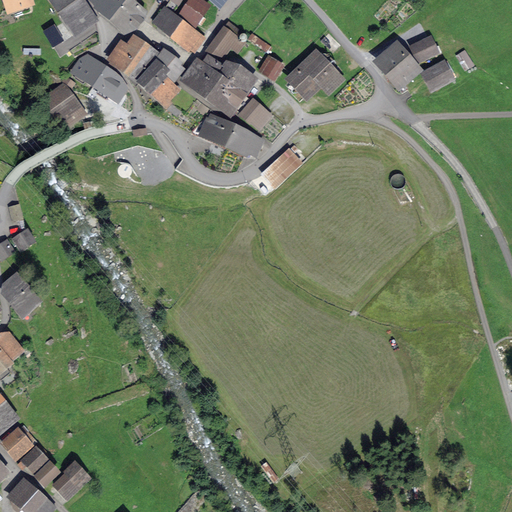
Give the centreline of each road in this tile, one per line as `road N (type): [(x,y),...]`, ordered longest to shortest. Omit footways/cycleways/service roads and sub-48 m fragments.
road 1 (track): [(511,413),(451,190),(371,108)]
road 2 (residential): [(389,101),(299,123),(263,164),(224,181),(200,175),(172,131),(139,118)]
road 3 (track): [(511,114),(411,119),(468,181),(511,263)]
road 4 (residential): [(139,118),(80,136),(20,168),(0,212)]
road 5 (residential): [(139,118),(133,88),(109,64),(105,32),(88,0)]
road 6 (residential): [(303,0),(389,101)]
